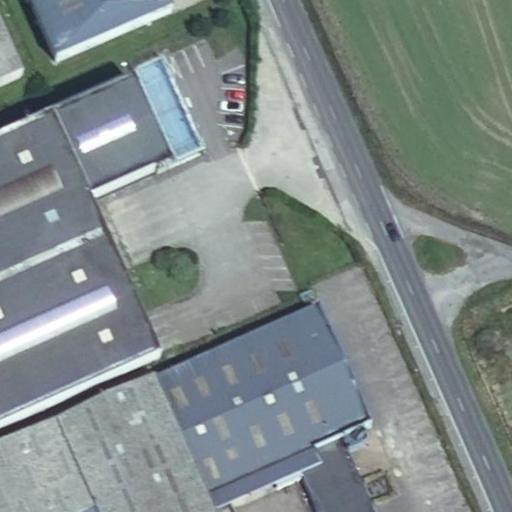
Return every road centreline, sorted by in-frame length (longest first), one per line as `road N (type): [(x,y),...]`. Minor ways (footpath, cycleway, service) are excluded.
road 1 (unknown): [(0,112),(239,0)]
road 2 (secondary): [(362,193),(276,0)]
road 3 (secondary): [(502,511),(424,333)]
road 4 (residential): [(362,193),(511,251)]
road 5 (secondary): [(424,333),(362,193)]
road 6 (residential): [(424,333),(455,280),(511,265)]
